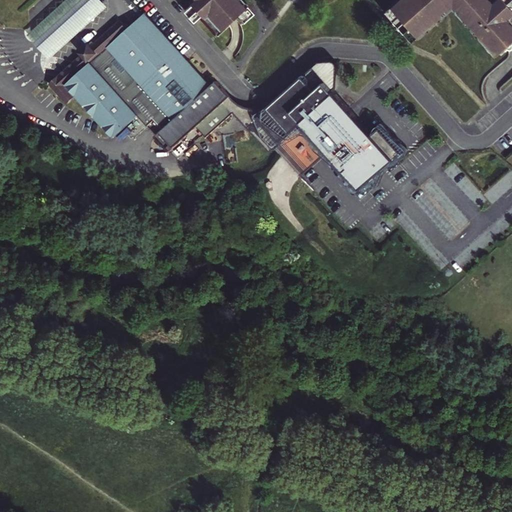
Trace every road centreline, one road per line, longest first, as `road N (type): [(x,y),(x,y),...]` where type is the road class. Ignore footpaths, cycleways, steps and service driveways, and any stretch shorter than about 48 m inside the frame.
road 1 (track): [(0,339),(462,511)]
road 2 (residential): [(158,0),(246,93),(268,90),(320,49),(376,51),(460,137),(485,139),(511,118)]
